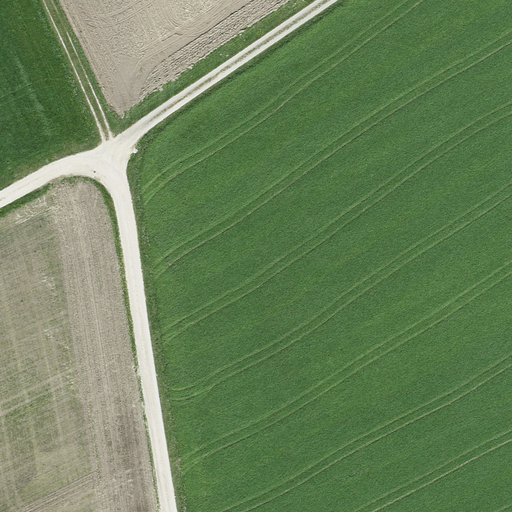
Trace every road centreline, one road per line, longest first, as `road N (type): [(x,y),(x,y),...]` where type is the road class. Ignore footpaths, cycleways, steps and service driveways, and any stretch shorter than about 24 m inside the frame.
road 1 (track): [(327,0),(129,135),(99,165),(61,168),(0,199)]
road 2 (track): [(99,165),(113,177),(131,245),(168,511)]
